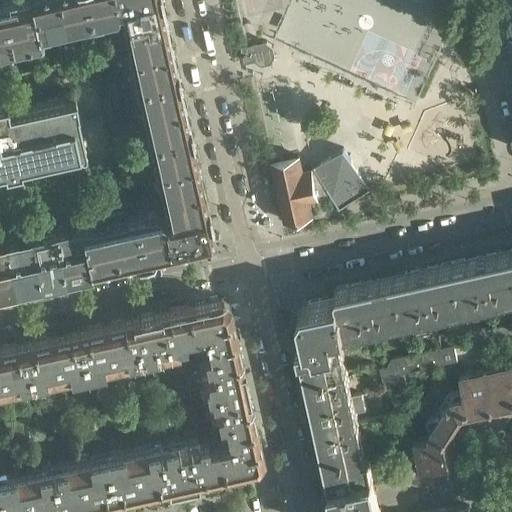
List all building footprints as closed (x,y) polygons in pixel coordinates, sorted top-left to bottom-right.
[(38,33),(37,30),(30,0),(0,0),(9,39),(38,33)] [(9,39),(0,0),(0,50),(3,50),(1,41),(9,39)] [(63,19),(58,0),(30,0),(37,30),(47,28),(46,23),(63,19)] [(91,18),(86,0),(58,0),(63,19),(80,15),(81,20),(91,18)] [(115,6),(114,0),(86,0),(91,18),(100,16),(99,11),(113,8),(115,6)] [(165,15),(161,0),(122,0),(128,24),(165,15)] [(171,42),(165,16),(165,15),(128,24),(132,41),(126,43),(129,52),(171,42)] [(275,54),(273,46),(266,41),(247,45),(242,46),(245,60),(254,57),(262,62),(270,61),(275,54)] [(177,70),(175,60),(171,42),(129,52),(127,52),(132,72),(133,71),(135,80),(177,70)] [(185,92),(183,85),(180,83),(179,81),(180,81),(177,70),(135,80),(135,82),(140,80),(146,106),(183,98),(183,96),(185,92)] [(120,83),(119,75),(105,78),(106,86),(113,84),(120,83)] [(128,81),(120,83),(113,84),(116,95),(130,92),(128,81)] [(113,84),(106,86),(99,88),(102,98),(116,95),(113,84)] [(85,143),(77,105),(78,105),(75,92),(9,106),(7,96),(0,91),(0,185),(25,180),(21,157),(78,144),(79,145),(80,146),(81,146),(82,146),(83,146),(84,145),(85,145),(85,144),(85,143)] [(190,126),(187,115),(187,116),(187,114),(189,110),(187,103),(183,100),(183,98),(146,106),(150,125),(145,126),(147,135),(190,126)] [(125,140),(122,125),(108,128),(112,143),(125,140)] [(195,154),(195,152),(197,148),(196,141),(192,138),(192,136),(190,126),(147,135),(125,140),(112,143),(114,153),(154,144),(159,162),(195,154)] [(369,187),(344,148),(315,166),(315,167),(312,169),(311,168),(303,170),(299,156),(272,162),(276,180),(285,221),(313,214),(309,200),(318,198),(318,197),(331,194),(340,207),(370,188),(371,188),(370,186),(369,187)] [(203,174),(201,167),(198,164),(195,154),(159,162),(153,163),(156,173),(161,172),(165,189),(202,181),(202,180),(201,180),(201,178),(203,174)] [(208,208),(202,181),(165,189),(170,213),(171,217),(208,208)] [(125,203),(122,192),(104,196),(106,207),(125,203)] [(90,217),(87,200),(78,202),(82,219),(90,217)] [(64,213),(62,205),(53,207),(55,215),(64,213)] [(55,215),(53,207),(38,210),(40,219),(55,215)] [(214,236),(208,208),(171,217),(170,213),(165,214),(164,213),(161,211),(169,246),(214,236)] [(169,246),(161,211),(159,210),(145,213),(144,209),(134,211),(143,252),(153,250),(157,252),(164,251),(167,247),(169,246)] [(143,252),(134,211),(124,213),(125,217),(109,221),(117,258),(119,257),(123,260),(130,258),(133,254),(143,252)] [(15,228),(12,216),(3,218),(6,230),(15,228)] [(117,258),(109,221),(93,224),(93,220),(83,222),(92,263),(117,258)] [(92,263),(83,222),(68,225),(67,221),(57,223),(58,228),(67,269),(75,267),(82,267),(89,264),(92,263)] [(67,269),(58,228),(43,231),(42,227),(32,229),(33,233),(42,274),(50,273),(57,273),(63,270),(67,269)] [(42,274),(33,233),(18,237),(17,232),(7,234),(8,239),(17,280),(25,278),(32,278),(39,275),(42,274)] [(17,280),(8,239),(0,240),(0,283),(7,284),(13,281),(17,280)] [(511,293),(511,248),(453,261),(462,304),(511,293)] [(462,304),(453,261),(394,274),(404,317),(462,304)] [(404,317),(394,274),(336,287),(336,288),(337,295),(338,295),(344,324),(345,330),(404,317)] [(338,295),(337,295),(310,301),(305,300),(304,300),(303,300),(303,301),(302,301),(302,302),(302,303),(303,304),(300,308),(299,308),(298,308),(297,309),(297,310),(297,311),(298,312),(299,313),(300,314),(301,314),(301,315),(306,338),(306,339),(305,340),(300,341),(299,341),(299,342),(301,351),(338,342),(335,326),(344,324),(338,295)] [(237,336),(229,303),(229,302),(229,301),(222,296),(221,296),(220,296),(219,297),(186,304),(193,334),(195,345),(206,342),(206,343),(237,336)] [(193,334),(186,304),(159,310),(168,352),(179,350),(177,344),(186,342),(184,336),(193,334)] [(168,352),(159,310),(132,316),(141,358),(168,352)] [(141,358),(132,316),(78,328),(87,370),(141,358)] [(511,334),(511,323),(481,330),(484,341),(511,334)] [(87,370),(78,328),(24,340),(33,382),(87,370)] [(484,341),(481,330),(475,332),(477,342),(484,341)] [(477,342),(475,332),(469,333),(471,343),(477,342)] [(243,364),(237,336),(206,343),(208,352),(203,353),(205,363),(200,364),(202,373),(243,364)] [(0,389),(33,382),(24,340),(0,344),(0,389)] [(344,369),(342,359),(346,358),(343,341),(338,342),(301,351),(306,377),(344,369)] [(457,359),(454,343),(438,346),(442,362),(457,359)] [(442,362),(438,346),(423,350),(426,366),(442,362)] [(426,366),(423,350),(407,353),(411,369),(426,366)] [(411,369),(407,353),(392,356),(389,361),(404,371),(411,369)] [(410,399),(404,371),(389,361),(386,367),(388,376),(390,386),(391,393),(399,391),(402,401),(410,399)] [(250,394),(243,364),(202,373),(209,403),(250,394)] [(511,404),(511,370),(511,365),(500,368),(501,372),(487,375),(494,408),(511,404)] [(388,376),(386,367),(377,368),(380,378),(388,376)] [(350,395),(348,385),(352,384),(349,368),(344,369),(306,377),(312,404),(350,395)] [(494,408),(487,375),(473,378),(472,374),(461,376),(464,387),(469,414),(494,408)] [(390,386),(388,376),(380,378),(382,388),(390,386)] [(469,414),(464,387),(456,389),(439,415),(428,417),(432,437),(449,433),(452,435),(465,415),(469,414)] [(402,401),(399,391),(391,393),(394,403),(402,401)] [(256,422),(250,394),(209,403),(211,413),(216,412),(218,421),(224,420),(226,429),(256,422)] [(356,422),(354,412),(358,411),(354,394),(350,395),(312,404),(318,430),(356,422)] [(412,409),(410,399),(402,401),(404,411),(412,409)] [(404,411),(402,401),(394,403),(396,413),(404,411)] [(362,448),(360,438),(364,437),(360,421),(356,422),(318,430),(324,456),(362,448)] [(264,455),(256,422),(226,429),(228,439),(217,442),(224,472),(258,465),(259,465),(260,464),(260,463),(264,457),(264,456),(264,455)] [(224,472),(217,442),(209,444),(207,438),(199,439),(198,433),(187,436),(196,478),(224,472)] [(456,452),(452,435),(449,433),(432,437),(417,440),(420,456),(416,457),(418,469),(457,457),(458,457),(459,456),(459,455),(459,454),(459,453),(458,452),(457,452),(456,452)] [(196,478),(187,436),(160,442),(169,484),(196,478)] [(169,484),(160,442),(106,454),(115,496),(169,484)] [(372,474),(368,457),(364,458),(362,448),(324,456),(330,483),(372,474)] [(115,496),(106,454),(52,465),(61,508),(115,496)] [(405,473),(400,458),(384,463),(388,478),(405,473)] [(42,511),(61,508),(52,465),(0,476),(0,486),(5,511),(42,511)] [(380,511),(377,499),(374,483),(372,474),(330,483),(335,508),(336,511),(380,511)]
